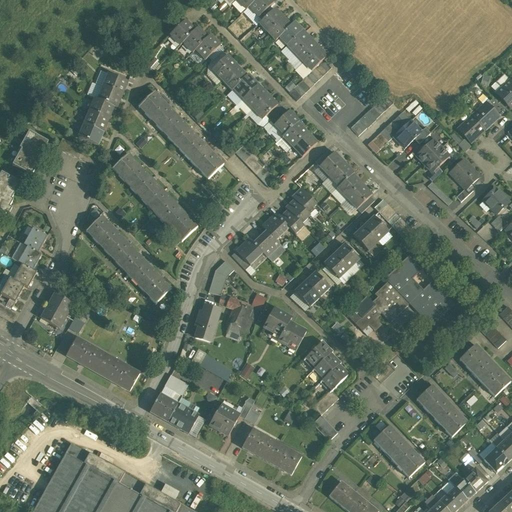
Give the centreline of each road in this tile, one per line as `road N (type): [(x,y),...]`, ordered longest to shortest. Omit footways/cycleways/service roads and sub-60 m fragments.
road 1 (residential): [(263,198),(213,243),(195,275),(175,344),(137,423)]
road 2 (residential): [(7,354),(64,252),(87,186)]
road 3 (tertiary): [(296,511),(137,423)]
road 4 (tertiary): [(137,423),(7,354)]
road 5 (residential): [(439,228),(338,131)]
road 6 (residential): [(328,130),(306,107),(331,83),(353,106),(332,125)]
